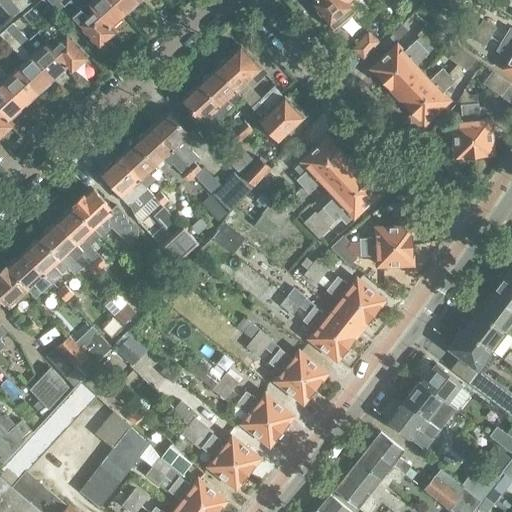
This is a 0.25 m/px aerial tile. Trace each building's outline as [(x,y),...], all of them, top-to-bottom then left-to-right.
[(20,10),(11,0),(0,0),(0,2),(12,17),(20,10)] [(11,0),(20,10),(30,2),(28,0),(11,0)] [(50,7),(43,0),(40,0),(23,15),(31,23),(50,7)] [(91,0),(88,3),(91,6),(111,27),(125,14),(111,0),(91,0)] [(137,3),(140,0),(139,0),(111,0),(125,14),(131,8),(134,9),(137,6),(137,3)] [(355,12),(344,0),(318,0),(313,4),(326,19),(334,29),(355,12)] [(344,0),(355,12),(361,20),(367,15),(354,0),(344,0)] [(111,27),(91,6),(82,14),(70,1),(64,7),(71,15),(79,25),(80,25),(99,46),(115,32),(111,27)] [(38,32),(46,41),(51,47),(68,66),(72,71),(76,67),(78,68),(83,63),(83,61),(87,57),(53,19),(38,32)] [(495,27),(483,20),(477,29),(490,37),(495,27)] [(416,40),(421,46),(426,52),(445,34),(434,26),(427,22),(418,34),(419,35),(416,40)] [(6,28),(53,80),(68,66),(51,47),(46,41),(37,50),(13,23),(6,28)] [(402,24),(393,34),(399,40),(409,30),(402,24)] [(511,27),(510,26),(500,43),(511,49),(511,27)] [(0,35),(24,62),(16,69),(38,94),(53,80),(6,28),(0,33),(0,35)] [(477,29),(472,38),(485,46),(490,37),(477,29)] [(362,59),(378,43),(369,33),(353,49),(362,59)] [(372,68),(384,80),(421,46),(416,40),(404,52),(397,45),(372,68)] [(458,43),(449,56),(457,63),(467,50),(458,43)] [(511,49),(500,43),(495,51),(509,59),(505,66),(511,70),(511,49)] [(241,46),(227,59),(224,59),(219,63),(219,66),(217,67),(239,91),(253,77),(256,81),(266,72),(264,71),(241,46)] [(421,46),(384,80),(397,95),(422,71),(415,64),(427,52),(426,52),(421,46)] [(467,50),(457,63),(467,70),(476,57),(467,50)] [(200,84),(227,114),(245,98),(239,91),(217,67),(210,74),(207,74),(203,78),(202,81),(200,84)] [(397,95),(410,108),(447,74),(442,67),(429,79),(422,71),(397,95)] [(0,81),(23,107),(38,94),(16,69),(8,77),(0,68),(0,81)] [(511,86),(491,72),(483,83),(511,103),(511,86)] [(453,80),(447,74),(410,108),(424,123),(448,100),(441,92),(453,80)] [(0,110),(9,120),(23,107),(0,81),(0,110)] [(210,130),(227,114),(200,84),(194,89),(191,89),(186,93),(186,96),(183,99),(210,130)] [(273,87),(262,98),(252,107),(260,116),(281,95),(273,87)] [(285,98),(261,121),(279,140),(303,117),(300,114),(302,112),(290,99),(287,101),(285,98)] [(478,103),(470,104),(475,155),(493,153),(489,119),(480,120),(478,103)] [(456,157),(475,155),(470,104),(462,105),(463,121),(452,122),(456,157)] [(0,135),(12,124),(9,120),(0,110),(0,135)] [(153,128),(187,167),(193,161),(198,157),(183,140),(190,134),(170,112),(166,115),(165,114),(157,121),(159,123),(153,128)] [(239,126),(247,135),(254,128),(246,120),(239,126)] [(233,148),(239,142),(247,135),(239,126),(225,140),(233,148)] [(187,167),(153,128),(147,134),(144,133),(139,138),(139,141),(136,143),(156,165),(162,159),(170,166),(172,164),(181,173),(181,172),(190,181),(196,176),(194,174),(187,167)] [(327,137),(295,167),(302,174),(296,179),(302,185),(339,150),(327,137)] [(233,148),(224,157),(239,172),(254,159),(239,142),(233,148)] [(125,153),(120,159),(147,188),(156,179),(149,171),(156,165),(136,143),(133,146),(130,146),(126,150),(125,153)] [(339,150),(302,185),(308,191),(320,180),(327,188),(352,164),(339,150)] [(261,157),(244,177),(253,187),(271,167),(261,157)] [(147,188),(120,159),(114,164),(113,162),(104,170),(105,171),(103,174),(110,182),(106,185),(119,200),(123,196),(130,203),(136,213),(154,196),(147,188)] [(193,161),(187,167),(194,174),(200,168),(193,161)] [(334,195),(321,207),(328,213),(366,178),(352,164),(327,188),(334,195)] [(200,168),(194,174),(196,176),(198,179),(212,193),(221,185),(203,166),(200,168)] [(221,185),(212,193),(218,199),(230,211),(252,188),(236,171),(221,185)] [(366,178),(328,213),(333,219),(337,215),(345,224),(379,192),(366,178)] [(118,206),(113,211),(94,189),(86,196),(85,194),(73,205),(101,235),(112,225),(125,238),(127,239),(128,240),(129,240),(130,240),(132,240),(133,239),(134,239),(135,238),(136,237),(137,236),(137,234),(137,233),(137,232),(137,231),(137,230),(136,228),(137,227),(118,206)] [(161,190),(154,196),(163,205),(169,199),(161,190)] [(217,200),(209,207),(220,219),(228,212),(217,200)] [(272,202),(262,215),(281,228),(290,215),(272,202)] [(58,222),(101,269),(107,263),(90,245),(101,235),(73,205),(64,214),(64,217),(58,222)] [(172,234),(181,225),(163,207),(154,215),(172,234)] [(235,208),(213,237),(234,253),(246,237),(237,230),(232,226),(242,213),(235,208)] [(314,210),(304,220),(312,228),(322,219),(316,213),(314,210)] [(322,219),(312,228),(319,236),(329,227),(322,219)] [(42,237),(61,258),(74,272),(85,262),(96,274),(101,269),(58,222),(53,227),(50,227),(44,232),(44,235),(42,237)] [(172,234),(161,243),(178,262),(198,244),(181,225),(172,234)] [(360,238),(360,247),(412,244),(411,226),(376,227),(376,237),(360,238)] [(351,243),(343,236),(332,246),(349,266),(358,258),(347,247),(351,243)] [(31,247),(25,253),(51,281),(60,272),(54,265),(61,258),(42,237),(40,239),(36,239),(31,244),(31,247)] [(360,247),(361,256),(377,255),(377,265),(413,263),(412,244),(360,247)] [(52,282),(51,281),(25,253),(19,258),(16,258),(7,266),(28,289),(35,297),(52,282)] [(311,261),(305,256),(300,263),(306,267),(311,261)] [(328,266),(318,258),(316,257),(310,265),(322,275),(328,266)] [(315,283),(322,275),(310,265),(303,274),(315,283)] [(7,266),(6,267),(0,272),(0,297),(8,307),(28,289),(7,266)] [(499,281),(492,291),(511,306),(511,276),(504,270),(499,277),(499,281)] [(337,275),(331,282),(372,314),(384,299),(357,278),(351,285),(337,275)] [(339,299),(333,307),(360,329),(372,314),(331,282),(326,288),(339,299)] [(60,290),(68,299),(74,293),(66,285),(60,290)] [(293,286),(286,295),(298,305),(308,312),(348,344),(360,329),(333,307),(327,315),(314,305),(315,304),(305,296),(293,286)] [(511,323),(511,306),(492,291),(484,301),(480,301),(475,308),(506,332),(511,323)] [(286,295),(280,304),(292,314),(298,305),(286,295)] [(123,299),(112,311),(124,323),(135,311),(123,299)] [(471,318),(463,328),(497,353),(492,349),(506,332),(475,308),(470,314),(471,318)] [(310,337),(337,359),(348,344),(308,312),(303,319),(316,330),(310,337)] [(30,318),(24,323),(32,332),(38,326),(30,318)] [(0,348),(4,345),(0,339),(8,332),(0,322),(0,348)] [(449,347),(478,370),(482,373),(483,371),(497,353),(463,328),(462,330),(460,331),(456,336),(456,338),(449,347)] [(260,329),(254,338),(266,348),(273,339),(272,339),(260,329)] [(97,331),(80,347),(95,363),(97,364),(113,348),(112,347),(109,343),(97,331)] [(45,355),(73,385),(79,379),(81,380),(91,369),(94,365),(95,363),(80,347),(68,334),(45,355)] [(131,334),(117,350),(133,365),(147,349),(131,334)] [(254,338),(247,346),(260,356),(266,348),(254,338)] [(280,347),(275,354),(315,386),(326,372),(299,350),(293,357),(280,347)] [(275,354),(269,362),(282,372),(276,379),(303,401),(315,386),(275,354)] [(183,361),(189,366),(187,368),(209,385),(212,388),(219,380),(194,360),(188,355),(183,361)] [(91,369),(81,380),(97,394),(106,384),(127,405),(132,399),(97,364),(95,363),(94,365),(91,369)] [(436,364),(421,383),(447,403),(462,385),(436,364)] [(25,383),(39,399),(48,408),(68,386),(49,366),(38,379),(33,374),(25,383)] [(482,373),(478,370),(469,383),(511,415),(511,393),(483,371),(482,373)] [(226,371),(219,380),(231,390),(238,381),(226,371)] [(73,385),(72,387),(89,403),(97,394),(81,380),(79,379),(73,385)] [(219,380),(212,388),(233,405),(234,403),(248,415),(242,422),(270,444),(281,429),(241,397),(231,390),(219,380)] [(447,403),(421,383),(419,381),(408,396),(410,397),(406,402),(437,427),(440,423),(437,421),(449,405),(447,403)] [(65,395),(82,411),(89,403),(72,387),(65,395)] [(247,390),(241,397),(281,429),(293,415),(265,393),(259,400),(247,390)] [(65,395),(58,403),(75,418),(82,411),(65,395)] [(187,418),(184,421),(248,471),(259,457),(232,435),(226,443),(212,432),(213,430),(207,426),(194,416),(197,411),(182,398),(174,407),(187,418)] [(48,408),(39,399),(33,405),(42,414),(48,408)] [(388,421),(410,438),(419,427),(427,433),(431,428),(434,430),(437,427),(406,402),(402,407),(400,406),(398,408),(394,409),(390,413),(390,418),(388,421)] [(58,403),(51,410),(68,426),(75,418),(58,403)] [(138,406),(129,415),(136,423),(145,413),(138,406)] [(61,433),(68,426),(51,410),(44,418),(61,433)] [(0,414),(0,422),(20,444),(23,441),(30,433),(33,430),(23,418),(16,425),(4,411),(0,414)] [(44,418),(37,426),(54,441),(61,433),(44,418)] [(209,465),(236,487),(248,471),(184,421),(176,430),(180,433),(193,443),(199,448),(201,446),(215,457),(209,465)] [(20,444),(0,422),(0,450),(8,458),(9,457),(16,449),(20,444)] [(129,425),(120,436),(141,452),(148,442),(129,425)] [(47,449),(54,441),(37,426),(33,430),(30,433),(47,449)] [(495,429),(490,435),(511,451),(511,450),(511,436),(501,428),(495,429)] [(372,441),(368,445),(403,472),(409,464),(398,455),(403,449),(380,431),(379,432),(375,432),(371,437),(372,441)] [(47,449),(30,433),(23,441),(40,456),(47,449)] [(114,445),(134,461),(141,452),(120,436),(114,445)] [(23,441),(20,444),(16,449),(32,465),(40,456),(23,441)] [(127,470),(134,461),(114,445),(107,453),(127,470)] [(392,478),(396,482),(403,472),(368,445),(365,450),(362,448),(357,455),(358,458),(357,459),(388,483),(392,478)] [(32,465),(16,449),(9,457),(26,472),(32,465)] [(0,464),(1,466),(3,464),(8,458),(0,450),(0,464)] [(121,478),(127,470),(107,453),(101,462),(121,478)] [(164,475),(173,482),(211,511),(215,511),(226,500),(199,478),(192,486),(169,468),(171,466),(158,456),(151,465),(164,475)] [(9,457),(8,458),(3,464),(19,479),(26,472),(9,457)] [(350,469),(346,473),(382,502),(394,511),(399,511),(405,505),(384,488),(388,483),(357,459),(357,460),(354,459),(348,466),(350,469)] [(511,459),(503,470),(511,476),(511,459)] [(480,461),(462,484),(482,500),(500,477),(480,461)] [(121,478),(101,462),(94,471),(114,488),(121,478)] [(1,466),(0,466),(0,475),(13,486),(19,479),(3,464),(1,466)] [(164,475),(151,465),(144,474),(157,484),(164,475)] [(441,467),(424,488),(455,511),(473,511),(482,500),(462,484),(441,467)] [(107,496),(114,488),(94,471),(87,480),(107,496)] [(382,502),(346,473),(343,477),(340,477),(334,483),(336,486),(335,487),(334,488),(365,511),(369,511),(376,503),(379,506),(382,502)] [(43,511),(37,507),(30,501),(13,486),(0,475),(0,511),(43,511)] [(99,507),(107,496),(87,480),(80,490),(97,504),(96,505),(99,507)] [(182,500),(175,508),(180,511),(211,511),(173,482),(168,489),(182,500)] [(37,507),(51,491),(43,485),(30,501),(37,507)] [(135,486),(128,496),(140,506),(147,496),(135,486)] [(486,497),(494,503),(501,494),(493,487),(486,497)] [(134,511),(140,506),(128,496),(119,489),(105,507),(111,511),(134,511)] [(47,511),(59,498),(51,491),(37,507),(43,511),(47,511)] [(322,511),(352,511),(330,493),(318,508),(322,511)] [(486,497),(478,506),(485,511),(486,511),(494,503),(486,497)] [(61,511),(67,505),(59,498),(47,511),(61,511)]
